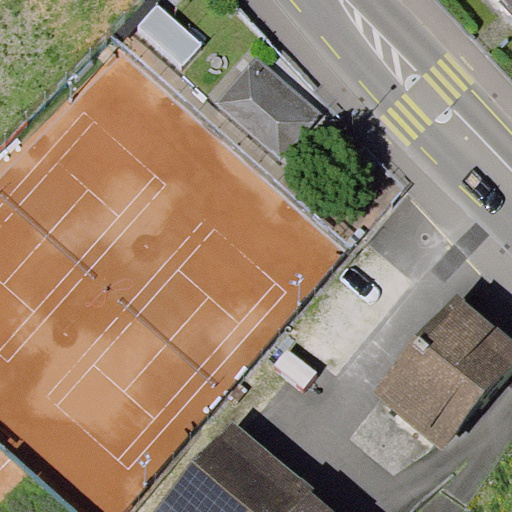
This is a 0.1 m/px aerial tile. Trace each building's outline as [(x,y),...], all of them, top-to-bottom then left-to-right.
[(180,67),(202,44),(158,3),(136,26),(180,67)] [(322,113),(257,56),(216,102),(281,159),(322,113)] [(511,367),(511,337),(458,292),(374,392),(442,450),(511,367)] [(314,487),(232,422),(155,511),(290,511),(310,490),(314,487)] [(336,511),(310,490),(290,511),(336,511)]
